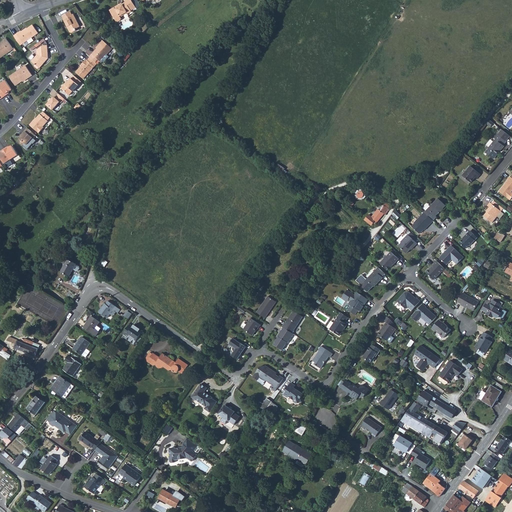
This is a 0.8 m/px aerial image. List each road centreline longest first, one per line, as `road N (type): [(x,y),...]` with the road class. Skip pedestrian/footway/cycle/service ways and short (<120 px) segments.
road 1 (residential): [(263,352),(229,373),(95,287)]
road 2 (residential): [(380,304),(328,382),(314,383),(263,352)]
road 3 (residential): [(0,414),(95,287)]
road 4 (residential): [(511,155),(408,273)]
road 5 (residential): [(441,503),(343,440),(323,417)]
road 6 (residential): [(397,200),(340,274),(380,304)]
road 7 (tertiary): [(441,503),(511,402)]
